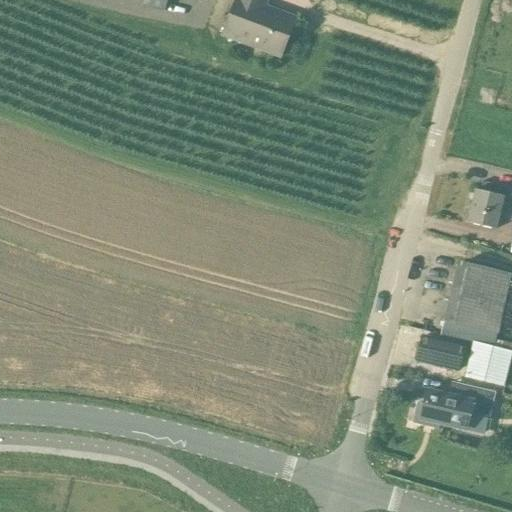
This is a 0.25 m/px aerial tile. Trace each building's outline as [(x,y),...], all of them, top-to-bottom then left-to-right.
[(295,19),(265,7),(267,0),(236,0),(223,36),(280,58),(295,19)] [(511,188),(495,185),(495,186),(483,183),(481,192),(476,190),(468,223),(496,230),(503,197),(511,198),(511,192),(511,188)] [(444,321),(442,335),(493,347),(497,332),(511,275),(461,264),(460,268),(457,268),(444,321)] [(458,370),(463,346),(423,337),(416,361),(458,370)] [(504,385),(511,353),(473,343),(465,375),(504,385)] [(418,404),(414,423),(438,429),(439,423),(466,429),(470,413),(489,418),(494,394),(458,385),(455,399),(427,392),(424,405),(418,404)]
